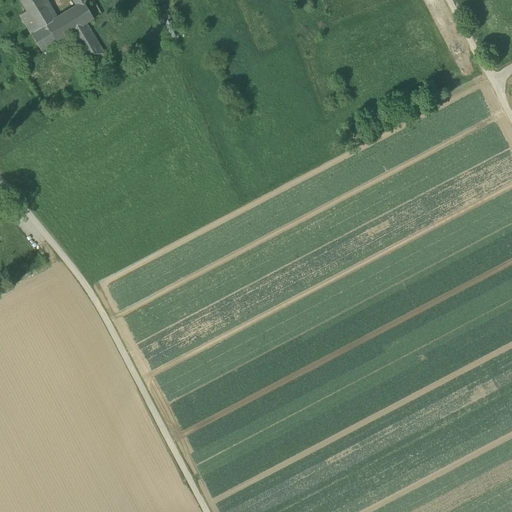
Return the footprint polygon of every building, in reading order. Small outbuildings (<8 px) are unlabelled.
[(18,0),(26,11),(37,30),(54,20),(41,0),(18,0)] [(75,6),(54,20),(37,30),(30,34),(40,51),(66,35),(69,33),(84,57),(100,48),(86,24),(86,23),(100,14),(91,0),(86,0),(75,6)] [(19,16),(30,34),(37,30),(26,11),(19,16)] [(168,20),(162,23),(169,39),(175,36),(168,20)] [(83,65),(87,63),(84,57),(69,33),(66,35),(83,65)] [(103,53),(100,48),(84,57),(87,63),(103,53)]
